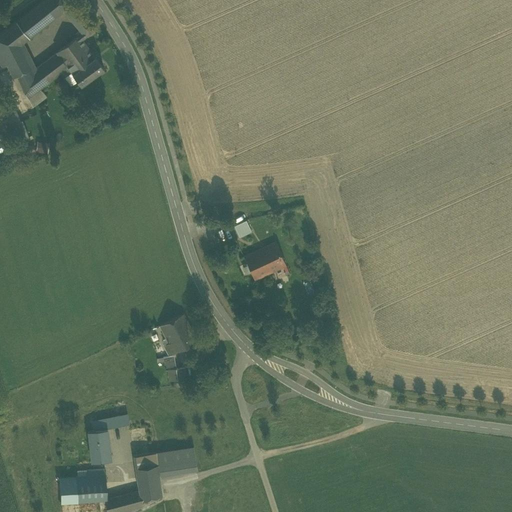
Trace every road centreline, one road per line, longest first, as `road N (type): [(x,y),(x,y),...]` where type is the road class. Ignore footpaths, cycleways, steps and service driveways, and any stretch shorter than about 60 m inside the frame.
road 1 (tertiary): [(93,0),(131,57),(183,232),(228,326)]
road 2 (track): [(379,413),(366,426),(165,482)]
road 3 (tertiary): [(228,326),(257,361),(297,387),(379,413)]
road 4 (tertiary): [(379,413),(261,353),(228,326)]
road 5 (tertiary): [(379,413),(511,430)]
